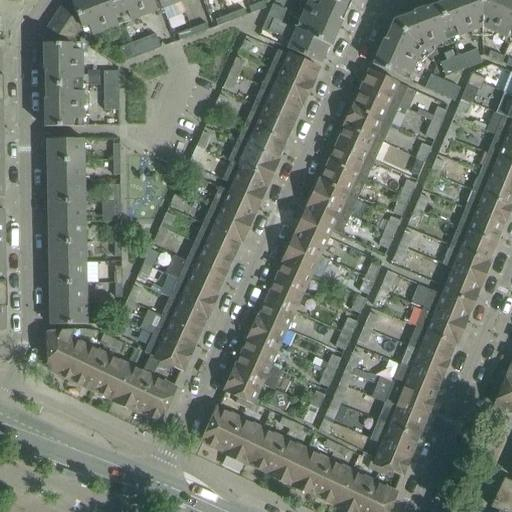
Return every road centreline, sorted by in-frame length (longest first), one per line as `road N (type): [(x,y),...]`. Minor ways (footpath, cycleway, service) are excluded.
road 1 (residential): [(375,2),(155,482)]
road 2 (residential): [(0,402),(26,336),(22,44),(43,0)]
road 3 (residential): [(409,511),(511,261)]
road 4 (secondary): [(0,419),(155,482)]
